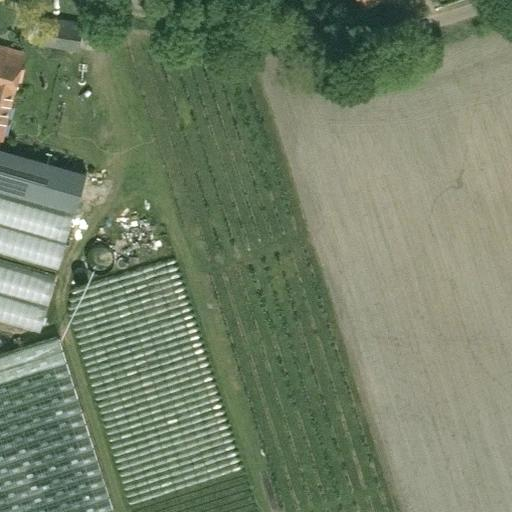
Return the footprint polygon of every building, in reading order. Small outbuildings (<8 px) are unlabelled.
[(39,42),(78,49),(83,22),(44,15),(39,42)] [(0,44),(0,90),(14,94),(24,52),(0,44)] [(14,94),(0,90),(0,136),(4,138),(14,94)] [(0,146),(0,187),(66,206),(76,168),(0,146)] [(74,211),(0,190),(0,254),(57,271),(74,211)] [(55,276),(0,260),(0,322),(39,333),(55,276)] [(261,511),(180,261),(73,294),(70,315),(133,511),(261,511)] [(0,511),(115,511),(58,333),(0,351),(0,511)]
